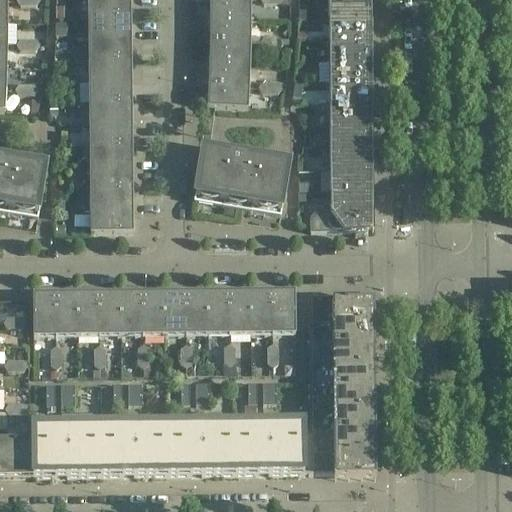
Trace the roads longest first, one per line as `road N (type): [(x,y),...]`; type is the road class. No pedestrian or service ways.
road 1 (residential): [(427,510),(136,511)]
road 2 (residential): [(175,268),(169,0)]
road 3 (tertiary): [(425,0),(427,267)]
road 4 (tertiary): [(479,266),(475,0)]
road 5 (residential): [(175,268),(427,267)]
road 6 (tertiary): [(480,510),(479,266)]
road 7 (tertiary): [(427,267),(427,510)]
road 8 (residential): [(0,270),(175,268)]
